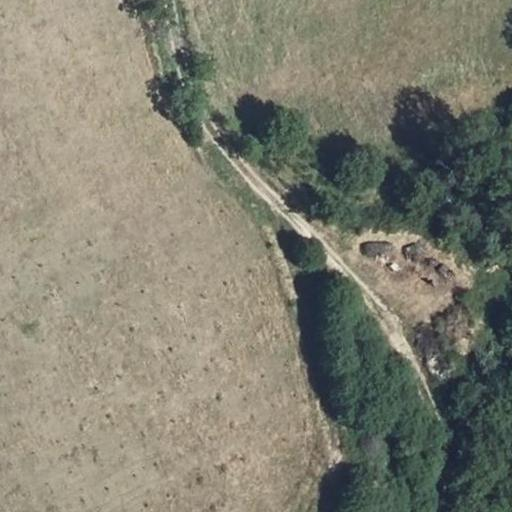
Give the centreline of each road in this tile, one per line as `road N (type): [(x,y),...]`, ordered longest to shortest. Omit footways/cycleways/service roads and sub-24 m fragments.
road 1 (track): [(298,511),(336,444),(293,268),(259,183),(204,120),(170,0)]
road 2 (track): [(259,183),(343,266),(400,341),(434,414),(443,465),(435,511)]
